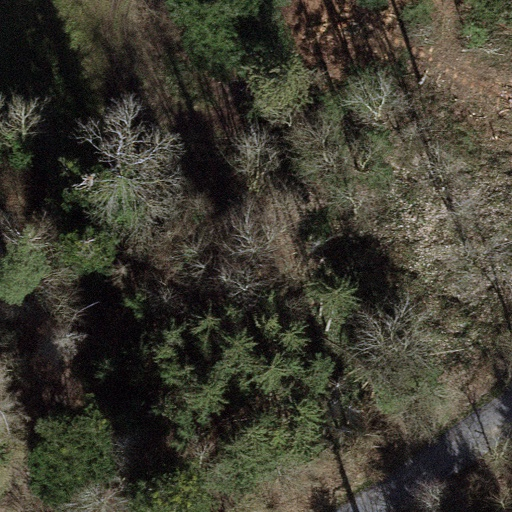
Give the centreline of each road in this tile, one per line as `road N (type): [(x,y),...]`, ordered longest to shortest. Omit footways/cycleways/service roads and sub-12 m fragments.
road 1 (track): [(6,511),(104,279),(115,214)]
road 2 (track): [(362,511),(511,404)]
